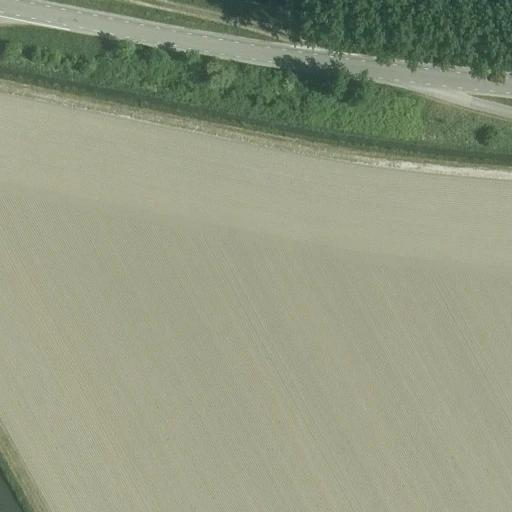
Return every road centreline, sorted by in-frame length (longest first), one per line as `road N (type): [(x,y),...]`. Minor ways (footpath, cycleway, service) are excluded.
road 1 (tertiary): [(511,86),(0,5)]
road 2 (track): [(143,0),(221,15),(374,70)]
road 3 (track): [(511,112),(374,70)]
